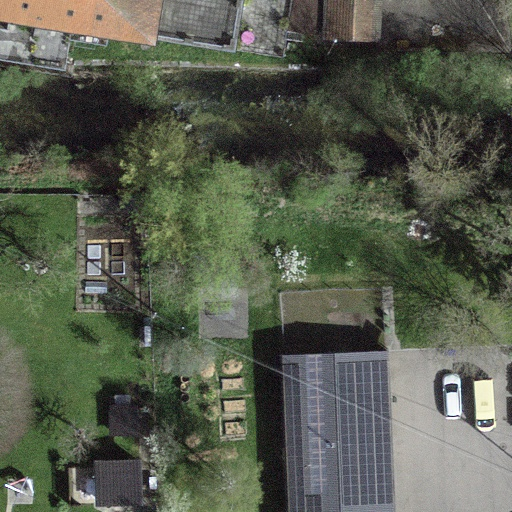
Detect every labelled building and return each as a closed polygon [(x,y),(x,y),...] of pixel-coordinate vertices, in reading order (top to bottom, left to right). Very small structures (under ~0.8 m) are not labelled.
[(0,0),(0,57),(66,68),(73,22),(22,14),(23,0),(0,0)] [(23,0),(22,14),(73,22),(284,58),(289,29),(317,34),(322,0),(23,0)] [(378,39),(379,0),(329,0),(328,37),(378,39)] [(395,511),(393,350),(288,352),(290,511),(395,511)] [(141,503),(139,463),(102,465),(103,505),(141,503)]
